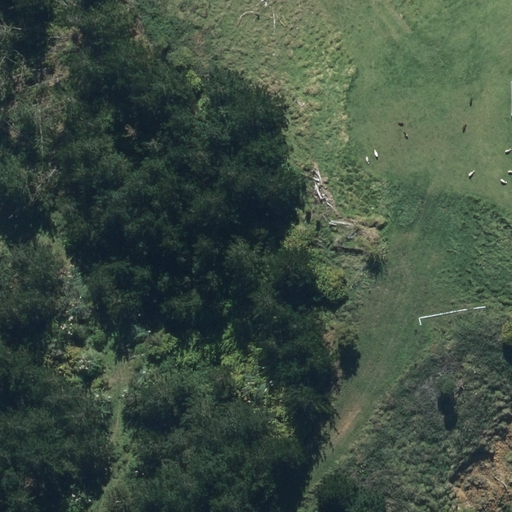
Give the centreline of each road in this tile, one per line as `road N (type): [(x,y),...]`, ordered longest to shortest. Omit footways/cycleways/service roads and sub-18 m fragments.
road 1 (track): [(0,176),(74,248),(130,351),(101,511)]
road 2 (track): [(275,511),(353,411),(449,233)]
